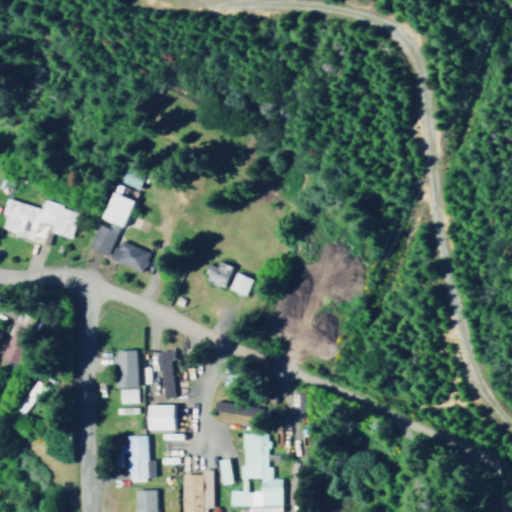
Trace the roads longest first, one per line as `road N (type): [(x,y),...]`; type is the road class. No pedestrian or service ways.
road 1 (residential): [(323,380),(87,279),(0,270)]
road 2 (residential): [(87,511),(87,279)]
road 3 (residential): [(469,445),(323,380)]
